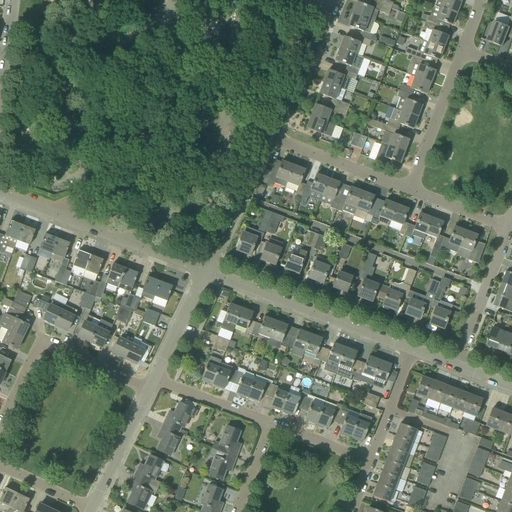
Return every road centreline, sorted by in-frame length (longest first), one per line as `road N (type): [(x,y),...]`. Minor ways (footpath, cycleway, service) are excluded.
road 1 (residential): [(410,348),(203,270)]
road 2 (residential): [(203,270),(0,191)]
road 3 (residential): [(0,426),(48,343),(146,389)]
road 4 (residential): [(203,270),(270,134)]
road 5 (residential): [(411,189),(270,134)]
road 6 (residential): [(270,134),(334,0)]
road 7 (residential): [(411,189),(462,50)]
road 8 (residential): [(457,365),(507,227)]
road 9 (residential): [(91,507),(146,389)]
road 10 (residential): [(268,423),(152,377)]
road 11 (residential): [(369,461),(410,348)]
